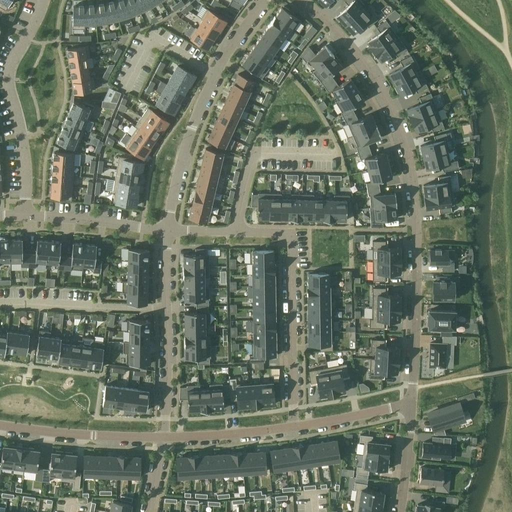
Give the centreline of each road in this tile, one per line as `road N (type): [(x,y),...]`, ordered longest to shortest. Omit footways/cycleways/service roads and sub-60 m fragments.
road 1 (residential): [(301,0),(375,82),(408,158),(417,244),(411,403)]
road 2 (residential): [(293,428),(290,240),(282,233),(167,230)]
road 3 (residential): [(167,230),(192,126),(264,0)]
road 4 (residential): [(43,0),(7,79),(24,155),(25,215)]
road 5 (residential): [(163,439),(167,230)]
road 6 (residential): [(0,425),(163,439)]
road 7 (residential): [(25,215),(167,230)]
road 8 (residential): [(163,439),(293,428)]
road 9 (residential): [(293,428),(411,403)]
